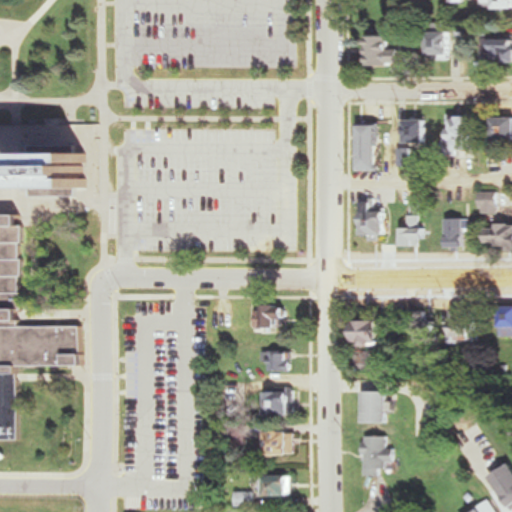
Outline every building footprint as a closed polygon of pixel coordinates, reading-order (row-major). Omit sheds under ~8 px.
[(511,0),(489,0),(490,8),(511,7),(511,0)] [(453,60),(453,32),(434,32),(434,60),(453,60)] [(406,66),(406,34),(375,34),(375,66),(406,66)] [(511,63),(511,62),(511,39),(498,40),(498,54),(511,54),(511,63)] [(445,158),(476,158),(476,118),(453,118),(453,139),(444,139),(445,158)] [(511,118),(495,119),(495,147),(511,147),(511,142),(511,141),(511,118)] [(408,144),(432,144),(432,120),(408,120),(408,144)] [(0,124),(85,125),(84,154),(102,155),(101,190),(83,191),(83,206),(22,214),(0,210),(0,124)] [(384,125),(363,125),(363,170),(384,170),(384,125)] [(504,193),(484,193),(484,215),(504,215),(504,193)] [(394,238),(394,210),(382,210),(382,198),(367,198),(367,238),(394,238)] [(433,228),(423,227),(424,204),(408,203),(406,247),(425,247),(425,240),(433,240),(433,228)] [(451,220),(451,248),(471,248),(471,205),(457,205),(457,220),(451,220)] [(0,217),(14,217),(30,217),(30,228),(31,243),(26,243),(26,260),(30,260),(31,277),(26,277),(26,293),(30,293),(31,310),(31,321),(27,321),(27,328),(86,327),(86,356),(92,356),(92,368),(25,369),(26,442),(0,442),(0,217)] [(291,333),(291,307),(259,307),(259,333),(291,333)] [(458,309),(458,338),(484,338),(484,309),(458,309)] [(215,334),(215,311),(185,311),(185,334),(215,334)] [(443,321),(435,321),(435,312),(414,312),(414,343),(443,343),(443,321)] [(155,345),(161,325),(143,319),(137,339),(155,345)] [(391,322),(363,322),(363,346),(391,346),(391,322)] [(273,373),(297,373),(297,353),(273,353),(273,373)] [(277,389),(277,418),(301,418),(301,388),(277,389)] [(397,425),(397,393),(371,393),(371,425),(397,425)] [(301,455),(302,433),(273,433),(272,455),(301,455)] [(369,477),(394,477),(394,464),(402,464),(402,450),(394,450),(394,437),(369,437),(369,477)] [(273,498),(298,498),(298,476),(273,476),(273,498)] [(477,510),(478,511),(498,511),(491,501),(477,510)]
